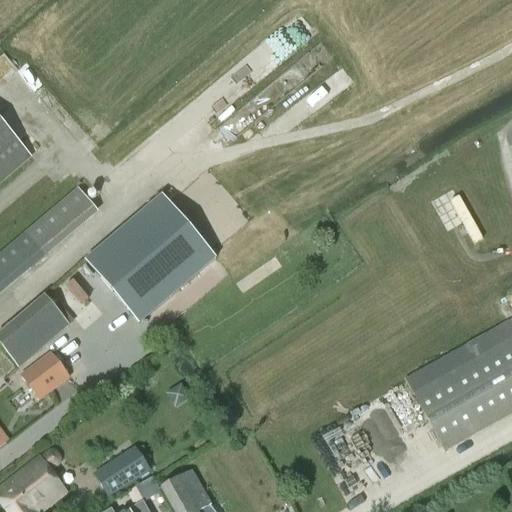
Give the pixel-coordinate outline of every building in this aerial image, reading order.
[(254,49),(268,69),(318,34),(304,14),(254,49)] [(0,182),(30,157),(0,122),(0,182)] [(80,188),(0,253),(0,295),(101,213),(80,188)] [(139,325),(216,260),(162,197),(86,262),(139,325)] [(80,301),(97,286),(82,268),(65,283),(80,301)] [(0,333),(0,345),(20,369),(71,325),(46,295),(0,333)] [(511,296),(499,301),(504,317),(511,314),(511,296)] [(511,414),(511,326),(509,321),(404,381),(445,452),(511,414)] [(50,354),(20,376),(38,400),(68,378),(50,354)] [(50,447),(38,458),(0,489),(0,504),(5,511),(43,511),(65,495),(49,473),(57,467),(58,465),(58,464),(59,463),(59,462),(59,461),(59,460),(59,458),(50,447)] [(108,498),(148,472),(134,451),(94,477),(108,498)] [(160,491),(171,511),(204,511),(210,508),(191,474),(160,491)] [(146,500),(157,495),(149,480),(138,486),(146,500)]
